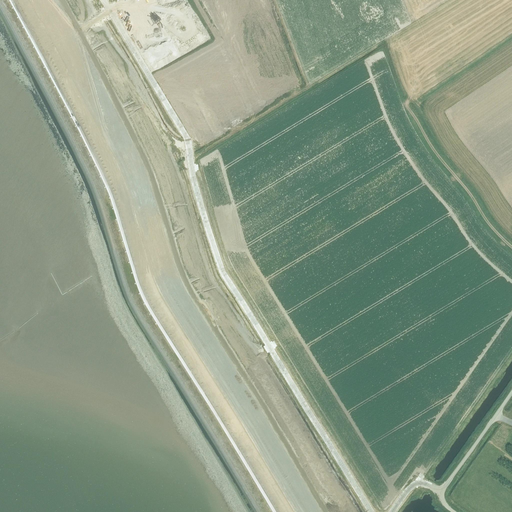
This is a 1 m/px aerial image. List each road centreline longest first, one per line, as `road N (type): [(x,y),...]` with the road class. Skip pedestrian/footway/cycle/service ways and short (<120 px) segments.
road 1 (unclassified): [(324,511),(187,285),(146,165),(61,0)]
road 2 (track): [(101,77),(119,76),(188,150),(310,87)]
road 3 (track): [(511,247),(405,102)]
road 4 (unclassified): [(454,511),(442,492),(511,394)]
